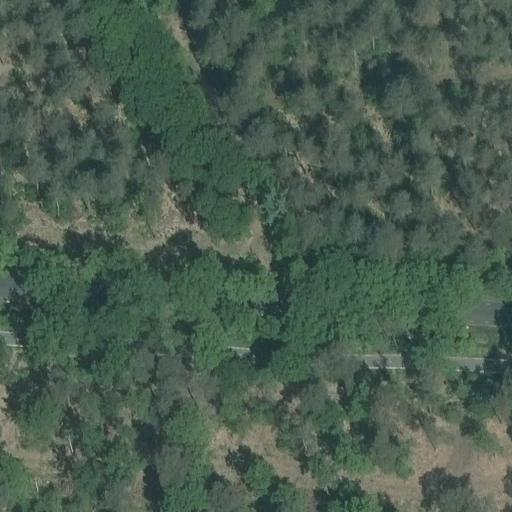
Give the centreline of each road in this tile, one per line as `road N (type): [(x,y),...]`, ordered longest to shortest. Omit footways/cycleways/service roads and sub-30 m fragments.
road 1 (secondary): [(511,316),(0,286)]
road 2 (track): [(216,95),(344,295),(511,302)]
road 3 (track): [(511,70),(216,95),(174,25)]
road 4 (track): [(139,48),(318,305)]
road 5 (track): [(425,511),(502,315)]
